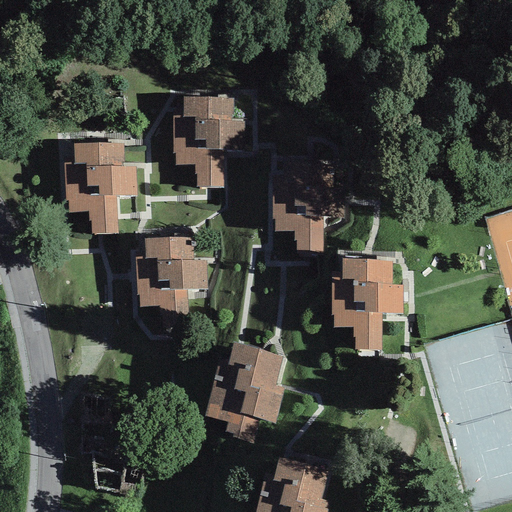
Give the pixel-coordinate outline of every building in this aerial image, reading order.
[(234,98),(183,97),(183,117),(173,117),(172,154),(175,154),(174,165),(194,166),(194,175),(196,175),(196,187),(226,188),(227,151),(243,151),(243,147),(244,122),(233,122),(234,98)] [(123,144),(73,143),(74,163),(64,163),(66,200),(68,201),(69,213),(88,211),(88,221),(91,221),(91,234),(117,234),(116,196),(136,196),(135,167),(124,167),(123,144)] [(333,165),(283,166),(283,177),(273,177),(273,219),(275,219),(275,231),(294,231),(294,241),(296,242),(296,251),(323,252),(323,217),(344,217),(344,188),(333,188),(333,165)] [(194,237),(144,239),(145,257),(135,257),(137,295),(140,295),(140,307),(159,306),(159,317),(161,316),(162,328),(189,326),(187,290),(208,289),(206,260),(194,261),(194,237)] [(392,262),(342,259),(342,278),(331,277),(331,316),(333,316),(333,328),(353,328),(353,339),(355,339),(355,350),(380,350),(380,313),(403,314),(403,285),(393,285),(392,262)] [(282,358),(233,343),(229,360),(219,358),(204,417),(227,422),(224,431),(232,434),(232,438),(253,444),(259,419),(274,423),(283,388),(275,386),(282,358)] [(328,471),(278,459),(274,475),(264,473),(254,511),(326,511),(329,502),(320,500),(328,471)]
